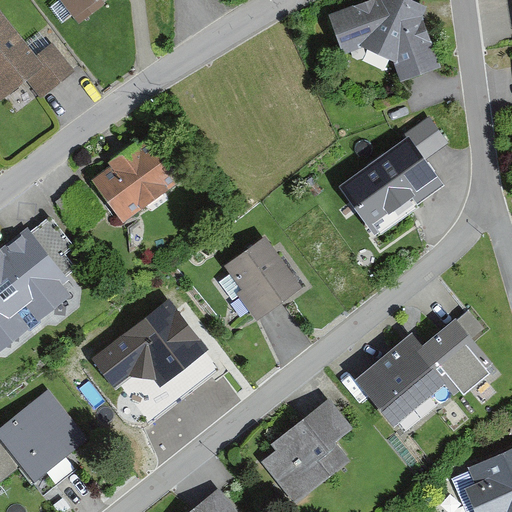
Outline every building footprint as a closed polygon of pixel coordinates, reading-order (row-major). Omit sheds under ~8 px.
[(61,0),(79,23),(106,2),(104,0),(61,0)] [(365,0),(331,11),(343,51),(363,45),(393,57),(400,77),(439,64),(422,14),(429,4),(419,0),(365,0)] [(0,7),(0,94),(2,97),(26,77),(42,97),(77,69),(53,40),(37,52),(0,7)] [(409,135),(342,183),(375,229),(443,180),(427,158),(450,142),(430,114),(407,131),(409,135)] [(110,163),(92,176),(123,219),(184,176),(152,133),(138,143),(135,140),(108,159),(110,163)] [(81,182),(56,200),(79,233),(104,215),(81,182)] [(0,349),(30,326),(27,323),(36,316),(38,320),(72,293),(65,283),(71,278),(67,273),(76,266),(65,253),(75,245),(50,213),(31,228),(28,224),(1,246),(0,245),(0,349)] [(303,283),(265,233),(224,263),(242,287),(237,291),(257,318),(303,283)] [(170,298),(90,355),(147,425),(225,370),(170,298)] [(412,329),(356,376),(404,432),(438,403),(429,392),(444,380),(454,391),(461,385),(465,390),(490,368),(487,365),(494,359),(478,340),(490,330),(471,307),(459,317),(456,314),(423,342),(412,329)] [(49,385),(0,424),(0,480),(18,466),(32,483),(33,482),(44,495),(82,464),(72,451),(90,436),(49,385)] [(329,395),(271,441),(276,447),(261,459),(295,502),(350,458),(334,438),(352,424),(329,395)] [(511,511),(511,444),(469,464),(471,468),(451,477),(466,511),(511,511)] [(186,511),(239,511),(219,487),(186,511)]
